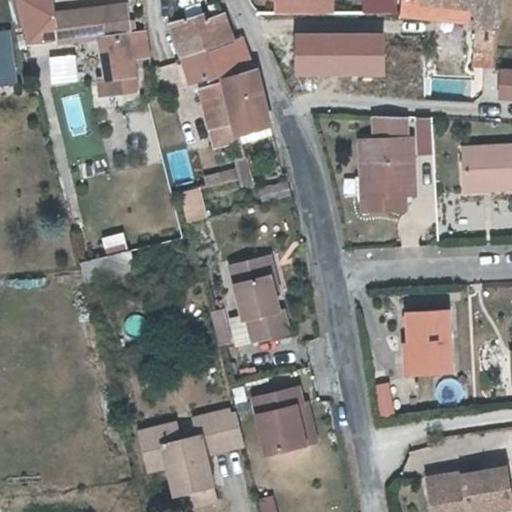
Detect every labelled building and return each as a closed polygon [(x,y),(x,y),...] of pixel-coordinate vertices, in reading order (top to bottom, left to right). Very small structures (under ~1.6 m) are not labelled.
[(395,15),(394,0),(340,0),(341,15),(395,15)] [(474,0),(474,14),(474,23),(480,23),(479,66),(500,67),(502,0),(405,0),(405,7),(405,12),(427,13),(427,0),(474,0)] [(427,0),(427,13),(474,14),(474,0),(427,0)] [(130,30),(128,18),(126,8),(55,19),(58,46),(100,40),(105,75),(99,76),(101,92),(122,88),(136,86),(137,82),(131,53),(149,49),(145,28),(135,30),(130,30)] [(182,55),(230,39),(223,15),(222,14),(204,19),(201,11),(170,21),(182,55)] [(10,29),(0,30),(0,82),(16,81),(10,29)] [(235,75),(252,71),(242,39),(241,36),(230,39),(182,55),(190,79),(222,71),(224,79),(227,78),(235,75)] [(227,78),(224,79),(229,98),(229,99),(233,118),(235,125),(237,133),(237,134),(270,126),(257,74),(256,70),(252,71),(235,75),(227,78)] [(495,76),(491,118),(506,119),(511,78),(495,76)] [(206,103),(229,98),(224,79),(202,86),(206,103)] [(229,99),(229,98),(206,103),(211,124),(233,118),(229,99)] [(376,137),(410,136),(409,115),(374,115),(376,137)] [(376,195),(365,195),(366,211),(409,209),(408,195),(418,195),(414,135),(410,136),(376,137),(372,137),(376,195)] [(361,138),(365,195),(376,195),(372,137),(361,138)] [(511,141),(465,144),(467,188),(511,185),(511,141)] [(247,160),(217,168),(213,153),(201,155),(210,191),(252,180),(247,160)] [(287,182),(264,186),(266,199),(289,195),(287,182)] [(180,189),(184,217),(206,213),(201,186),(180,189)] [(136,270),(132,251),(82,267),(86,284),(136,270)] [(244,315),(245,320),(249,319),(255,341),(274,336),(274,339),(291,334),(285,309),(280,309),(266,256),(231,266),(244,315)] [(409,352),(451,347),(449,305),(408,308),(408,331),(409,352)] [(222,345),(232,342),(223,308),(212,310),(222,345)] [(249,319),(245,320),(244,315),(232,318),(239,345),(255,341),(249,319)] [(409,352),(408,331),(401,332),(401,353),(409,352)] [(409,352),(410,370),(452,368),(451,347),(409,352)] [(409,352),(401,353),(402,370),(410,370),(409,352)] [(380,418),(395,415),(389,381),(373,384),(380,418)] [(300,409),(306,407),(301,389),(258,400),(270,454),(309,445),(300,409)] [(413,394),(394,396),(396,411),(415,409),(413,394)] [(300,409),(309,445),(319,442),(311,407),(306,407),(300,409)] [(188,455),(186,447),(184,438),(152,446),(149,447),(158,484),(161,483),(178,479),(185,507),(186,511),(222,511),(219,497),(212,471),(252,461),(243,426),(239,427),(238,424),(204,433),(206,442),(208,451),(188,455)] [(206,442),(186,447),(188,455),(208,451),(206,442)] [(437,511),(467,511),(474,511),(511,503),(511,486),(508,464),(466,473),(465,473),(466,475),(455,477),(454,472),(430,477),(437,511)] [(278,511),(274,496),(262,499),(265,511),(278,511)]
